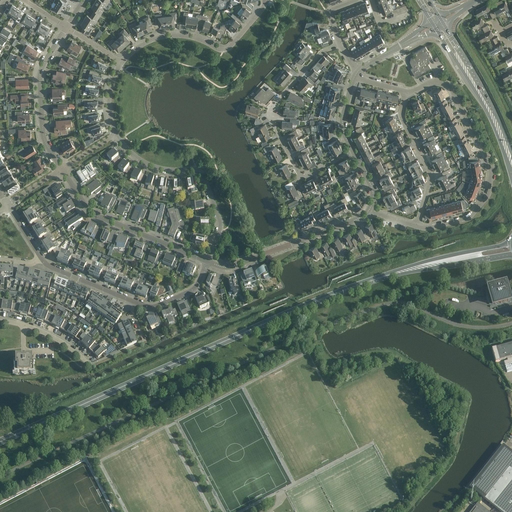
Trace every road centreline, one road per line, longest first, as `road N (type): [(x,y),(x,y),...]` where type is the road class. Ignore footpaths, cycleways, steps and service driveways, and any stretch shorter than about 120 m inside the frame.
road 1 (secondary): [(0,441),(310,303),(440,262)]
road 2 (residential): [(404,91),(434,81),(449,86),(491,175),(467,215),(417,221)]
road 3 (residential): [(352,151),(300,177),(270,117),(272,104),(322,50),(339,44)]
road 4 (residential): [(207,263),(219,222),(197,168),(148,164),(114,134)]
road 5 (residential): [(207,263),(92,214),(60,170)]
road 6 (residential): [(121,61),(163,36),(225,49),(264,0)]
road 7 (residential): [(207,263),(221,269),(368,209)]
road 8 (residential): [(60,170),(41,127),(38,73),(65,26)]
road 9 (residential): [(417,221),(429,171),(401,119),(404,91)]
